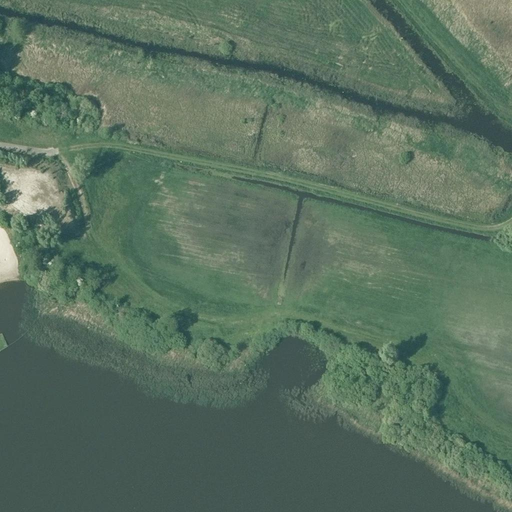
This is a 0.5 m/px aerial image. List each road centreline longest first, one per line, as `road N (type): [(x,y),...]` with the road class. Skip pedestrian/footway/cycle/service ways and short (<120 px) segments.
road 1 (track): [(511,221),(483,229),(117,147),(56,152)]
road 2 (track): [(395,0),(485,97),(511,112)]
